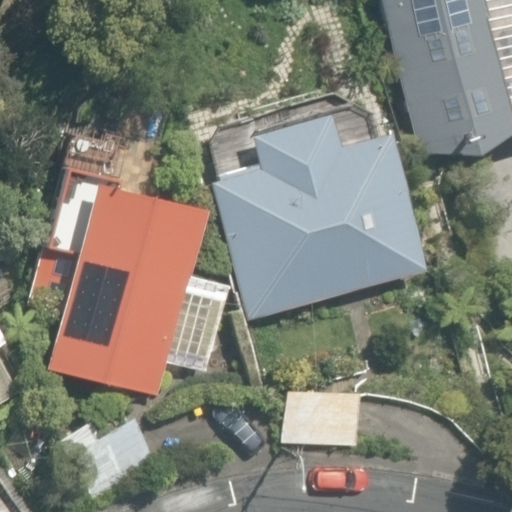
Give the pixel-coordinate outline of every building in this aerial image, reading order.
[(470,159),(511,149),(511,0),(380,0),(417,158),(467,147),(470,159)] [(372,140),(364,105),(208,143),(252,325),(435,281),(399,133),(372,140)] [(45,274),(31,326),(63,334),(52,375),(157,404),(169,360),(215,373),(235,297),(189,284),(209,211),(104,182),(96,212),(66,204),(52,257),(82,265),(77,282),(45,274)] [(0,399),(27,381),(0,340),(0,307),(19,295),(0,267),(0,399)] [(364,389),(266,384),(263,446),(362,451),(364,389)]
